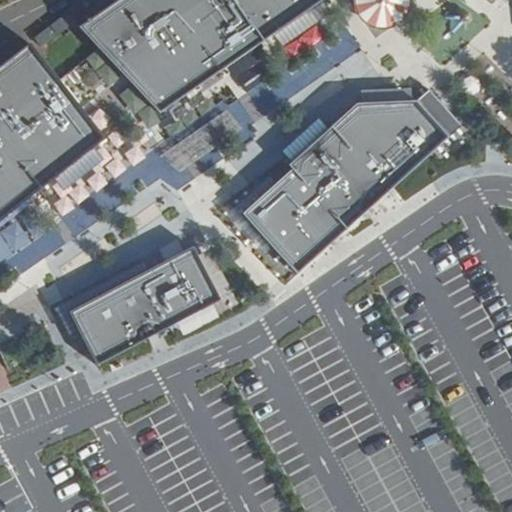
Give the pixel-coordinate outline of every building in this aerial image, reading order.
[(119,0),(79,27),(160,115),(324,0),(119,0)] [(46,28),(66,56),(86,42),(66,14),(46,28)] [(27,49),(0,69),(0,222),(104,141),(27,49)] [(291,170),(243,214),(299,275),(450,137),(417,102),(356,104),(289,165),(291,170)] [(445,104),(433,114),(450,135),(462,124),(445,104)] [(193,248),(71,313),(98,365),(220,300),(193,248)]
